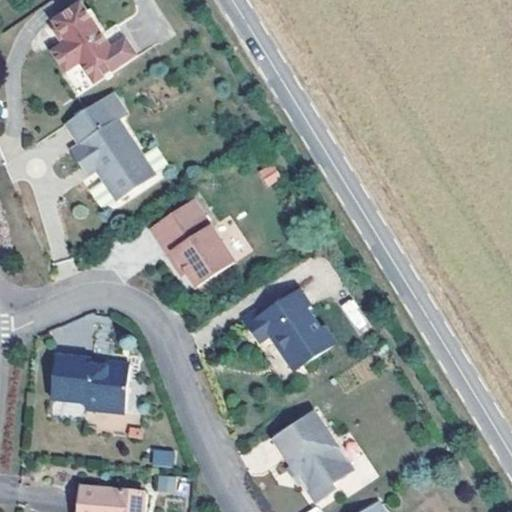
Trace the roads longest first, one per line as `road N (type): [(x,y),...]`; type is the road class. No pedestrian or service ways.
road 1 (unclassified): [(511,461),(230,0)]
road 2 (residential): [(239,511),(209,461),(158,326),(141,308),(91,296),(0,331)]
